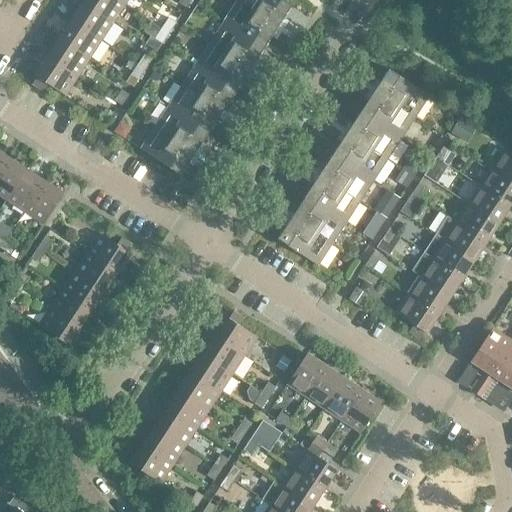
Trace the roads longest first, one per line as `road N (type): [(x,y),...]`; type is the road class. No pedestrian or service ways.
road 1 (residential): [(432,392),(205,239)]
road 2 (residential): [(205,239),(349,23)]
road 3 (residential): [(54,444),(94,409),(205,239)]
road 4 (residential): [(205,239),(0,107)]
road 5 (residential): [(432,392),(493,430),(507,499),(499,511)]
road 6 (residential): [(432,392),(511,259)]
road 7 (residential): [(353,511),(432,392)]
